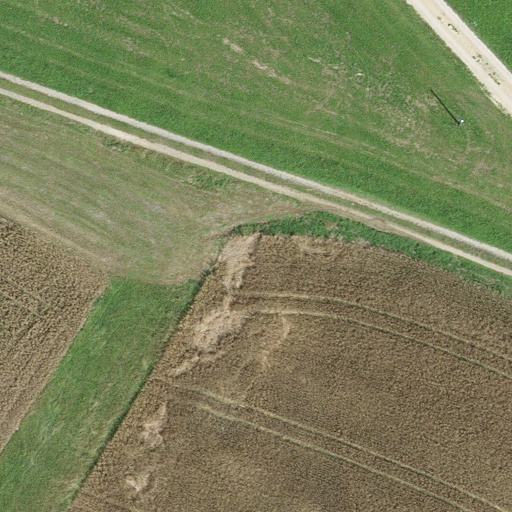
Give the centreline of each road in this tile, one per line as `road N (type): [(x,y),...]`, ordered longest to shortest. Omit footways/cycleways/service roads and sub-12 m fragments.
road 1 (track): [(511,270),(0,81)]
road 2 (track): [(415,0),(511,107)]
